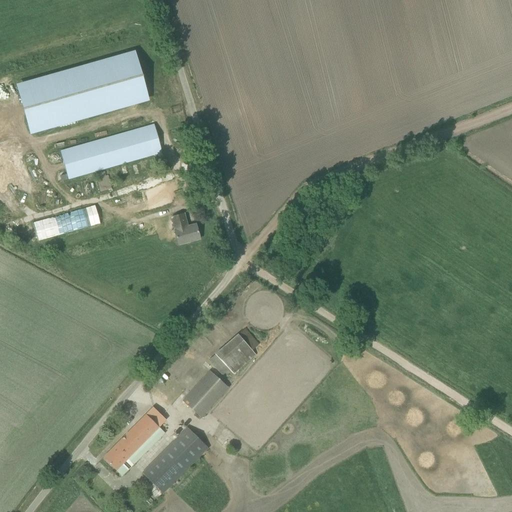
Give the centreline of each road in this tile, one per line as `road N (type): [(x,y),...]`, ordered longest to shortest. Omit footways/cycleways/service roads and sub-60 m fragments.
road 1 (unclassified): [(22,511),(243,264),(158,0)]
road 2 (track): [(511,432),(243,264)]
road 3 (track): [(511,113),(323,186),(243,264)]
